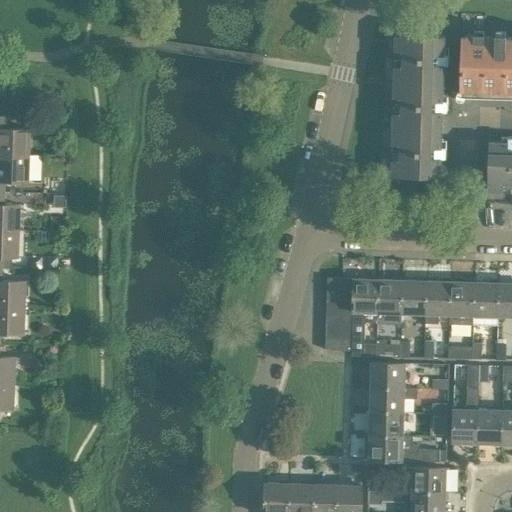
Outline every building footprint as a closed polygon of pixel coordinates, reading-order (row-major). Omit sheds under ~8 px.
[(394,54),(394,77),(441,79),(442,55),(442,32),(395,31),(394,54)] [(511,33),(462,33),(461,86),(511,87),(511,33)] [(393,101),(392,124),(440,125),(441,102),(441,79),(394,77),(393,101)] [(0,112),(0,149),(29,151),(30,125),(5,124),(5,112),(0,112)] [(392,148),(391,171),(406,171),(439,172),(439,149),(440,125),(392,124),(392,148)] [(486,170),(486,186),(510,187),(511,187),(511,139),(488,139),(487,138),(486,170)] [(52,141),(52,152),(64,152),(64,141),(52,141)] [(0,187),(4,188),(4,176),(28,177),(29,151),(0,149),(0,187)] [(53,178),(52,189),(66,190),(67,178),(53,178)] [(0,187),(0,225),(18,226),(19,200),(3,199),(4,188),(0,187)] [(50,212),(50,225),(65,225),(65,213),(50,212)] [(0,263),(1,263),(2,252),(18,252),(18,226),(0,225),(0,263)] [(0,263),(0,301),(24,302),(25,276),(1,275),(1,263),(0,263)] [(450,312),(450,320),(472,320),(473,320),(473,312),(475,278),(462,278),(462,276),(461,274),(453,273),(451,275),(451,278),(450,312)] [(327,274),(327,286),(353,286),(354,275),(341,275),(327,274)] [(351,347),(351,351),(361,352),(362,319),(364,317),(377,317),(377,309),(378,276),(354,275),(353,286),(353,299),(353,309),(353,311),(352,323),(352,335),(352,347),(351,347)] [(377,317),(377,319),(401,319),(401,310),(402,276),(378,276),(377,309),(377,317)] [(402,276),(401,310),(424,311),(426,311),(427,277),(402,276)] [(424,311),(424,318),(438,319),(438,311),(449,312),(450,312),(451,278),(427,277),(426,311),(424,311)] [(473,312),(473,320),(497,321),(498,313),(499,279),(475,278),(473,312)] [(511,279),(499,279),(498,313),(511,313),(511,279)] [(327,286),(326,298),(353,299),(353,286),(327,286)] [(326,298),(326,310),(353,311),(353,309),(353,299),(326,298)] [(0,327),(24,328),(24,302),(0,301),(0,327)] [(326,310),(326,322),(352,323),(353,311),(326,310)] [(326,322),(325,334),(352,335),(352,323),(326,322)] [(325,334),(325,346),(351,347),(352,347),(352,335),(325,334)] [(376,336),(376,352),(385,352),(385,336),(376,336)] [(400,340),(400,353),(408,353),(409,337),(400,337),(400,340)] [(424,337),(423,354),(433,354),(434,337),(424,337)] [(472,344),(471,355),(481,355),(482,338),(472,338),(472,344)] [(496,339),(495,355),(505,356),(505,339),(496,339)] [(389,352),(400,353),(400,340),(390,340),(389,352)] [(448,343),(447,354),(456,354),(471,355),(472,344),(448,343)] [(0,378),(14,378),(15,352),(0,351),(0,378)] [(372,358),(371,382),(404,383),(405,358),(375,357),(372,357),(372,358)] [(454,433),(453,439),(478,440),(479,407),(478,407),(479,377),(479,361),(478,361),(466,360),(465,406),(454,406),(454,433)] [(479,361),(479,377),(487,377),(488,361),(479,361)] [(511,361),(502,361),(502,377),(511,377),(511,361)] [(432,375),(431,385),(448,385),(448,375),(432,375)] [(0,404),(13,404),(14,378),(0,378),(0,404)] [(371,382),(370,406),(403,407),(404,393),(416,394),(416,383),(404,383),(371,382)] [(431,399),(431,408),(447,408),(447,399),(431,399)] [(370,406),(370,430),(403,431),(403,407),(370,406)] [(479,407),(478,440),(502,440),(503,407),(479,407)] [(511,407),(503,407),(502,440),(511,440),(511,407)] [(430,429),(430,432),(446,432),(446,431),(447,410),(431,409),(430,423),(430,429)] [(364,440),(364,455),(369,455),(402,456),(430,457),(438,457),(439,445),(418,445),(418,440),(412,440),(412,431),(403,431),(370,430),(370,441),(364,440)] [(368,486),(368,487),(446,489),(446,464),(413,464),(413,462),(404,462),(404,467),(400,472),(392,478),(383,478),(368,477),(368,486)] [(265,478),(263,511),(288,511),(289,479),(265,478)] [(289,479),(288,511),(312,511),(313,479),(289,479)] [(313,479),(312,511),(335,511),(337,480),(313,479)] [(337,480),(335,511),(360,511),(361,501),(361,481),(337,480)] [(368,487),(367,498),(380,499),(381,495),(405,496),(405,510),(412,510),(412,511),(444,511),(446,489),(368,487)]
